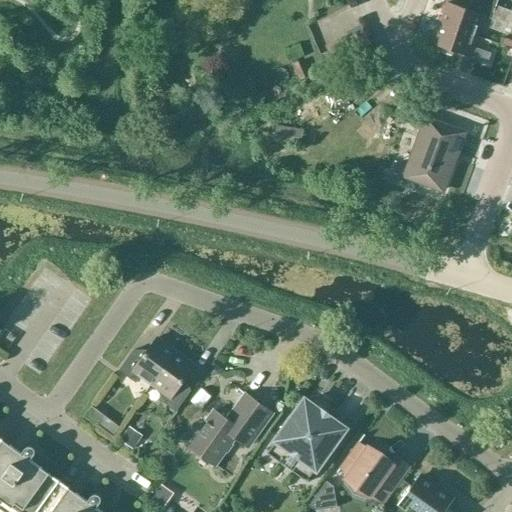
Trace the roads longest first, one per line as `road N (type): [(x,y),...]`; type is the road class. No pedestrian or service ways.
road 1 (residential): [(501,471),(319,342),(154,284),(132,291),(46,415)]
road 2 (unclassified): [(464,278),(295,235),(0,178)]
road 3 (unclassified): [(464,278),(511,136)]
road 4 (residential): [(511,110),(409,71),(397,51)]
road 5 (residential): [(149,489),(46,415)]
